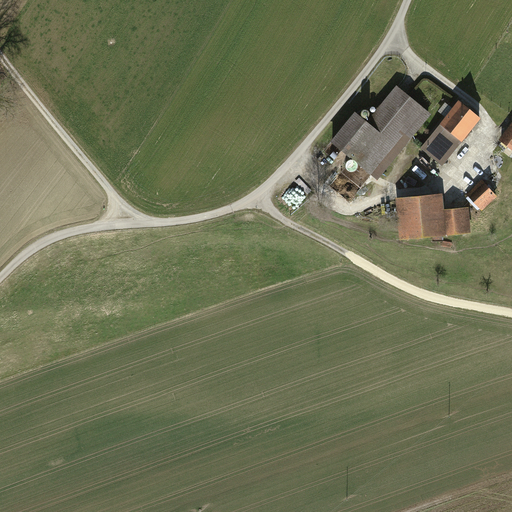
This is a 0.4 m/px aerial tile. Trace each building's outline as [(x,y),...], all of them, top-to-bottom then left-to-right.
[(373,178),(425,114),(394,89),(368,120),(356,111),(330,144),(373,178)] [(457,103),(421,146),(440,162),(476,118),(457,103)] [(511,120),(497,141),(511,151),(511,120)] [(476,208),(491,198),(479,183),(465,193),(476,208)] [(394,199),(396,237),(442,234),(465,232),(463,209),(439,211),(438,196),(394,199)]
